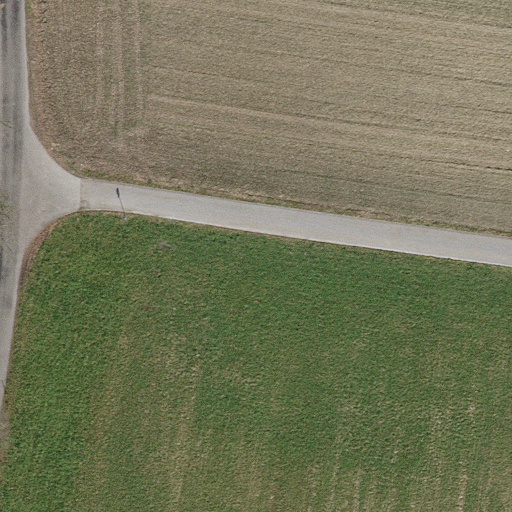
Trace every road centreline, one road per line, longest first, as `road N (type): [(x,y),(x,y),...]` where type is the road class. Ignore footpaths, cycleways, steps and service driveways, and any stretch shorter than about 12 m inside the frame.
road 1 (track): [(511,252),(14,185)]
road 2 (residential): [(10,0),(14,185),(0,285)]
